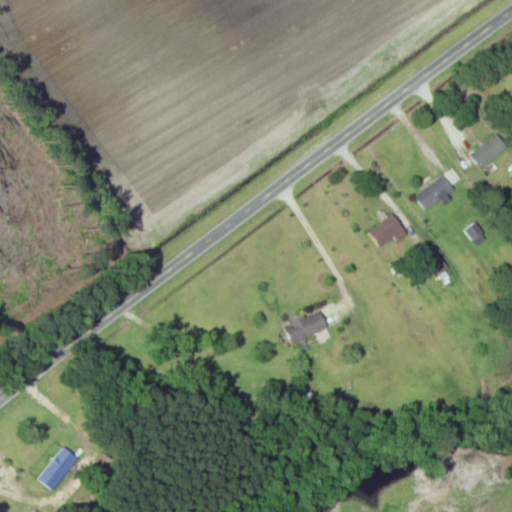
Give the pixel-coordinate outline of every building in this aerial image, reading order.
[(507,150),(498,135),(468,151),(477,166),(507,150)] [(453,189),(442,175),(414,195),(425,210),(453,189)] [(396,240),(405,234),(393,214),(367,229),(377,246),(393,236),(396,240)] [(464,229),(471,240),(482,232),(474,221),(464,229)] [(435,276),(447,266),(436,252),(423,262),(435,276)] [(326,326),(317,308),(282,325),(291,344),(326,326)] [(224,377),(262,386),(265,377),(226,368),(224,377)] [(36,478),(50,490),(77,459),(63,447),(36,478)]
